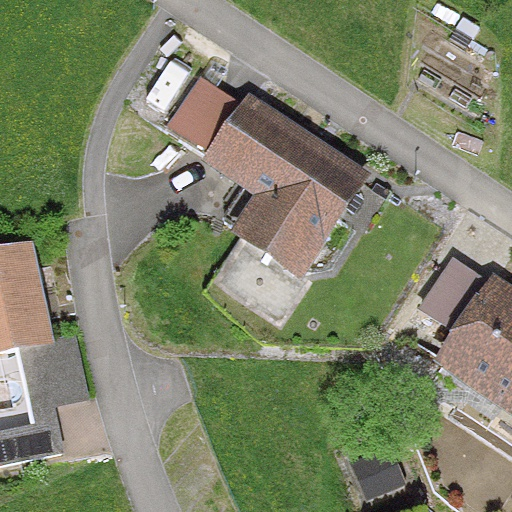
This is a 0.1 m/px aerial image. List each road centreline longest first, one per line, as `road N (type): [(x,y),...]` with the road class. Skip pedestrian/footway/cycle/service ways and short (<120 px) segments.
road 1 (residential): [(176,1),(117,105),(95,173),(93,294),(130,452),(155,511)]
road 2 (residential): [(176,1),(511,212)]
